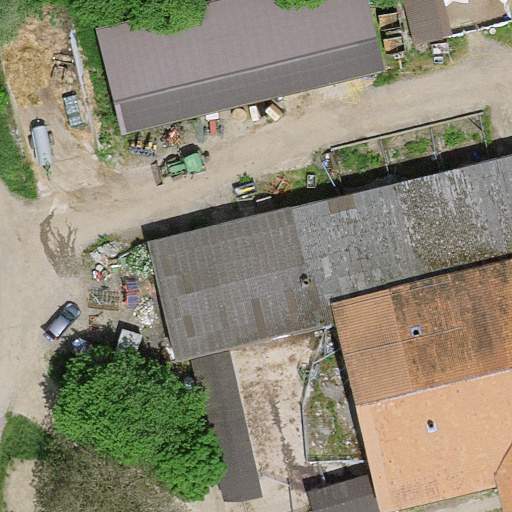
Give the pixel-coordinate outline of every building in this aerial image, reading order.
[(396,0),(299,0),(146,40),(173,141),(417,77),(396,0)] [(405,0),(411,31),(506,15),(503,0),(405,0)] [(511,167),(149,254),(176,371),(192,367),(229,358),(334,334),(511,291),(511,167)] [(511,511),(511,291),(334,334),(369,482),(375,511),(444,511),(493,501),(495,511),(511,511)] [(232,511),(264,504),(229,358),(192,367),(226,511),(232,511)] [(375,511),(369,482),(308,497),(312,511),(375,511)]
